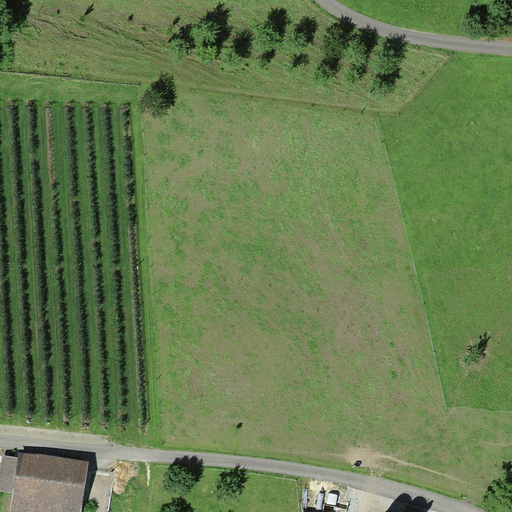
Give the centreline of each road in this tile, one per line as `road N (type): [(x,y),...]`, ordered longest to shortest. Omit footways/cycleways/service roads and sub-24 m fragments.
road 1 (track): [(0,442),(336,476),(475,511)]
road 2 (track): [(511,51),(370,30),(319,0)]
